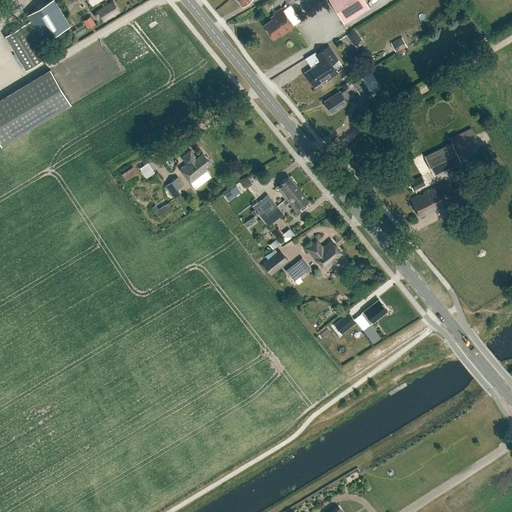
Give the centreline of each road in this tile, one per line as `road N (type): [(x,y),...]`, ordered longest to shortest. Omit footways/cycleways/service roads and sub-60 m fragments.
road 1 (tertiary): [(511,400),(186,0)]
road 2 (track): [(274,511),(511,362)]
